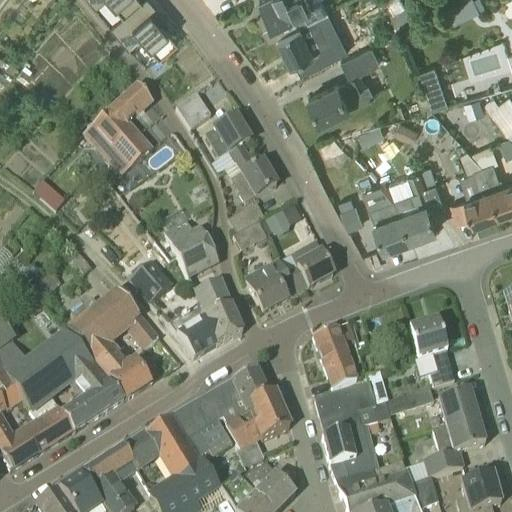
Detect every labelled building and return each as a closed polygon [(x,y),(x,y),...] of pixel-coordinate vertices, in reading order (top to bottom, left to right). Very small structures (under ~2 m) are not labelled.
[(86,0),(94,9),(95,9),(106,0),(109,0),(123,18),(141,3),(138,0),(86,0)] [(110,28),(128,50),(141,39),(158,60),(177,45),(160,25),(165,20),(147,0),(143,0),(141,3),(123,18),(110,28)] [(268,43),(278,39),(302,27),(318,19),(328,14),(321,0),(315,4),(313,1),(315,0),(262,0),(259,2),(265,14),(257,18),(268,41),(267,42),(268,43)] [(480,12),(474,0),(468,0),(447,11),(454,25),(480,12)] [(411,7),(398,12),(404,26),(416,22),(411,7)] [(302,27),(278,39),(291,66),(296,64),(301,75),(347,52),(328,14),(318,19),(302,27)] [(370,48),(364,51),(340,62),(349,81),(341,86),(340,84),(309,99),(321,124),(360,105),(374,98),(369,85),(366,86),(361,76),(380,68),(370,48)] [(434,68),(418,73),(422,85),(439,80),(434,68)] [(136,88),(84,136),(93,147),(94,146),(93,146),(102,139),(130,171),(151,153),(136,136),(132,140),(122,128),(148,105),(149,105),(150,104),(136,88)] [(423,115),(432,112),(425,96),(418,100),(406,104),(412,118),(423,114),(423,115)] [(511,102),(508,98),(498,107),(494,102),(485,108),(511,143),(511,102)] [(186,130),(187,129),(205,117),(194,100),(175,112),(186,130)] [(464,105),(468,121),(485,116),(480,100),(464,105)] [(410,116),(406,104),(397,108),(401,119),(410,116)] [(222,161),(228,170),(247,159),(242,149),(249,145),(234,121),(203,139),(217,163),(222,161)] [(418,131),(401,123),(394,138),(412,146),(418,131)] [(368,132),(358,137),(363,148),(373,143),(368,132)] [(491,146),(471,154),(484,168),(499,214),(511,209),(511,180),(500,185),(492,165),(497,163),(491,146)] [(463,199),(473,224),(499,214),(484,168),(471,154),(469,152),(457,157),(467,176),(473,173),(479,192),(466,198),(463,199)] [(254,169),(247,159),(228,170),(234,181),(230,184),(244,208),(275,189),(260,165),(254,169)] [(430,169),(420,172),(426,189),(436,185),(430,169)] [(444,207),(436,185),(426,189),(420,172),(408,178),(413,194),(395,200),(411,243),(438,233),(430,212),(444,207)] [(51,194),(42,203),(56,214),(64,205),(51,194)] [(140,214),(145,202),(133,196),(127,207),(140,214)] [(368,210),(385,252),(411,243),(395,200),(382,205),(368,210)] [(264,223),(258,227),(265,241),(304,221),(296,206),(264,223)] [(228,224),(236,238),(236,239),(258,227),(264,223),(255,208),(228,224)] [(348,232),(360,227),(353,208),(340,213),(348,232)] [(187,281),(214,267),(200,236),(193,240),(186,226),(165,237),(187,281)] [(232,240),(240,254),(240,255),(266,242),(258,227),(236,239),(236,238),(232,240)] [(277,266),(288,287),(294,298),(332,278),(315,247),(277,266)] [(66,262),(82,280),(91,273),(75,254),(66,262)] [(44,269),(49,275),(62,264),(57,259),(44,269)] [(41,271),(35,265),(27,267),(24,275),(30,281),(38,279),(41,271)] [(150,266),(129,283),(149,308),(170,290),(150,266)] [(286,303),(294,298),(288,287),(277,266),(243,284),(262,317),(286,303)] [(39,284),(30,289),(40,301),(47,298),(60,287),(50,275),(39,284)] [(21,281),(13,282),(11,289),(15,295),(23,294),(26,286),(21,281)] [(197,310),(202,321),(229,309),(218,285),(192,297),(197,310)] [(45,309),(40,301),(30,289),(18,298),(31,319),(45,309)] [(157,343),(137,320),(116,295),(63,335),(107,386),(122,405),(153,386),(137,360),(127,366),(112,348),(125,337),(141,355),(157,343)] [(229,309),(202,321),(197,310),(180,318),(164,326),(193,362),(216,349),(217,350),(241,337),(229,309)] [(447,363),(449,362),(446,354),(437,323),(408,332),(418,366),(415,367),(420,385),(429,382),(432,392),(453,386),(447,363)] [(356,385),(336,332),(336,331),(311,340),(332,394),(356,385)] [(81,399),(58,416),(71,436),(72,437),(122,405),(107,386),(63,335),(22,363),(12,347),(0,353),(0,375),(12,393),(31,418),(72,387),(81,399)] [(218,420),(224,431),(245,417),(253,413),(250,408),(273,398),(267,383),(261,386),(255,373),(230,384),(231,385),(171,419),(199,464),(228,447),(213,423),(218,420)] [(0,417),(7,413),(0,402),(0,400),(12,393),(0,375),(0,417)] [(367,430),(377,427),(373,410),(370,398),(368,389),(314,404),(324,441),(347,435),(367,430)] [(429,393),(403,401),(408,414),(433,406),(429,393)] [(444,430),(477,420),(470,393),(436,403),(444,430)] [(370,398),(373,410),(384,407),(388,406),(384,394),(370,398)] [(287,433),(273,398),(250,408),(253,413),(245,417),(224,431),(237,452),(238,453),(234,455),(242,472),(263,463),(255,447),(258,445),(287,433)] [(0,421),(0,460),(9,476),(71,436),(58,416),(55,411),(11,439),(0,421)] [(171,419),(122,452),(135,476),(136,477),(158,463),(170,484),(199,464),(171,419)] [(459,455),(485,447),(477,420),(444,430),(431,434),(439,460),(421,465),(426,482),(430,481),(463,472),(459,455)] [(377,427),(367,430),(369,438),(380,435),(377,427)] [(373,474),(378,473),(369,438),(367,430),(347,435),(324,441),(321,442),(329,471),(334,485),(373,474)] [(121,450),(80,477),(104,511),(133,511),(136,510),(119,487),(135,476),(122,452),(121,450)] [(198,511),(193,505),(215,491),(199,464),(170,484),(147,500),(155,511),(198,511)] [(402,465),(378,473),(373,474),(334,485),(344,511),(381,511),(415,502),(410,487),(405,474),(402,465)] [(279,511),(294,497),(273,477),(272,477),(264,469),(247,476),(254,484),(248,491),(268,511),(279,511)] [(97,511),(100,510),(79,478),(57,493),(69,511),(97,511)] [(491,511),(490,509),(500,506),(493,478),(460,487),(465,501),(455,504),(457,511),(491,511)] [(268,511),(248,491),(240,484),(236,479),(218,492),(231,511),(268,511)] [(421,511),(438,506),(430,481),(426,482),(410,487),(415,502),(381,511),(421,511)] [(69,511),(57,493),(35,507),(38,511),(69,511)]
